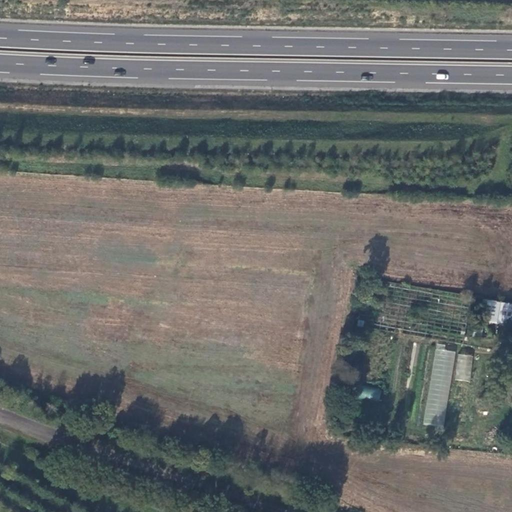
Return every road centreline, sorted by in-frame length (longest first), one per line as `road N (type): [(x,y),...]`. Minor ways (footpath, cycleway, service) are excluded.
road 1 (trunk): [(0,62),(511,76)]
road 2 (trunk): [(511,49),(0,37)]
